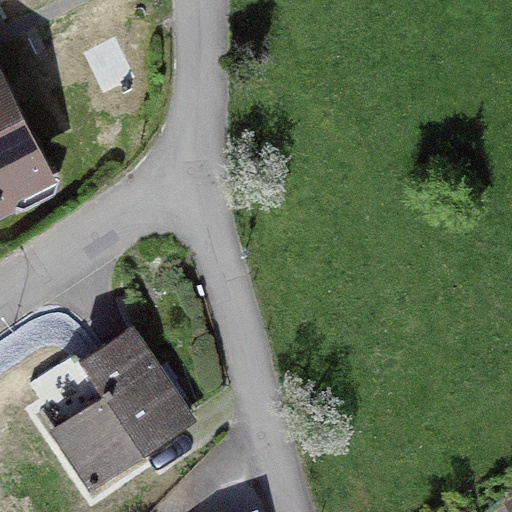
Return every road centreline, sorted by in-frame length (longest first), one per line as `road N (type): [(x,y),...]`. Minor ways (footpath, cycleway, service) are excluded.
road 1 (residential): [(186,163),(288,511)]
road 2 (residential): [(0,297),(186,163)]
road 3 (residential): [(199,0),(201,91),(186,163)]
